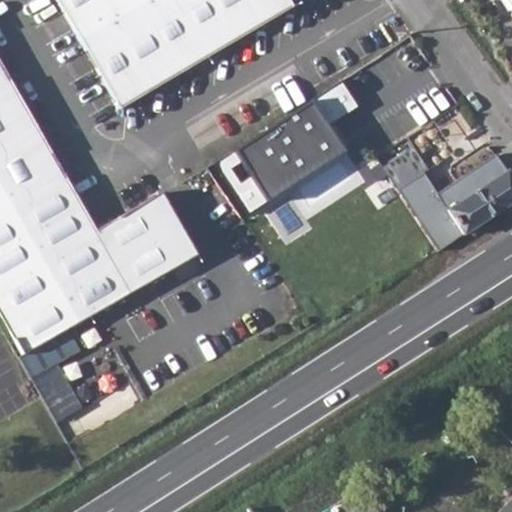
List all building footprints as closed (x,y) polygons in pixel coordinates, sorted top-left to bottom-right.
[(287,0),(56,0),(120,108),(291,5),(287,0)] [(0,310),(24,353),(195,254),(160,193),(95,231),(0,64),(0,310)] [(266,201),(343,151),(309,99),(232,149),(266,201)] [(448,111),(446,112),(468,146),(481,136),(460,103),(448,111)] [(440,116),(383,155),(388,162),(393,171),(400,181),(418,169),(458,142),(440,116)] [(495,157),(437,196),(462,234),(511,201),(511,181),(496,157),(495,157)] [(511,511),(511,494),(494,511),(511,511)]
